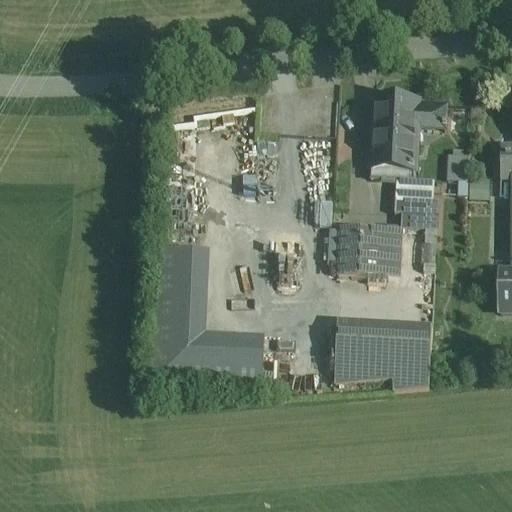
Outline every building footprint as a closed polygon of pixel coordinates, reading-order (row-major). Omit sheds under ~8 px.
[(417,148),(418,104),(374,102),(373,145),(417,148)] [(447,109),(418,108),(417,128),(446,130),(447,109)] [(417,148),(373,145),(372,183),(415,185),(417,148)] [(511,147),(501,148),(501,183),(511,182),(511,147)] [(450,200),(492,201),(492,182),(469,181),(470,158),(452,158),(450,200)] [(427,204),(396,203),(395,203),(395,218),(402,218),(401,231),(426,232),(428,205),(427,204)] [(439,205),(428,205),(426,232),(437,233),(439,205)] [(387,234),(341,232),(338,281),(379,283),(379,267),(401,268),(403,236),(402,235),(401,235),(387,234)] [(212,258),(163,256),(156,385),(263,390),(265,344),(207,341),(212,258)] [(511,275),(500,275),(500,316),(511,315),(511,275)] [(432,331),(338,326),(335,388),(392,384),(394,396),(429,393),(432,331)]
